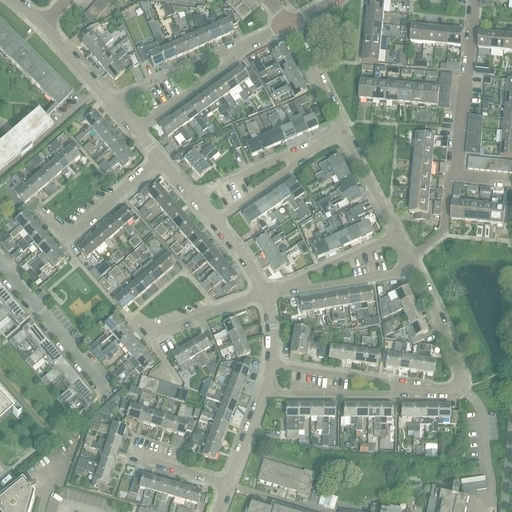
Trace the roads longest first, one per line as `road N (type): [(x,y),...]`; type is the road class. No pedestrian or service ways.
road 1 (residential): [(408,265),(442,232),(470,0)]
road 2 (residential): [(266,386),(283,394),(455,391)]
road 3 (residential): [(271,365),(455,391)]
road 4 (residential): [(0,267),(106,393)]
road 5 (residential): [(41,209),(66,236),(156,158)]
road 6 (residential): [(111,102),(247,46)]
road 7 (residential): [(455,391),(462,385),(408,265)]
road 8 (residential): [(134,129),(247,46)]
road 9 (residential): [(314,147),(193,196)]
road 10 (residential): [(213,222),(314,147)]
road 11 (residential): [(285,287),(408,265)]
road 12 (residential): [(343,131),(287,22)]
road 13 (residential): [(346,511),(228,481)]
road 14 (residential): [(285,287),(394,235)]
